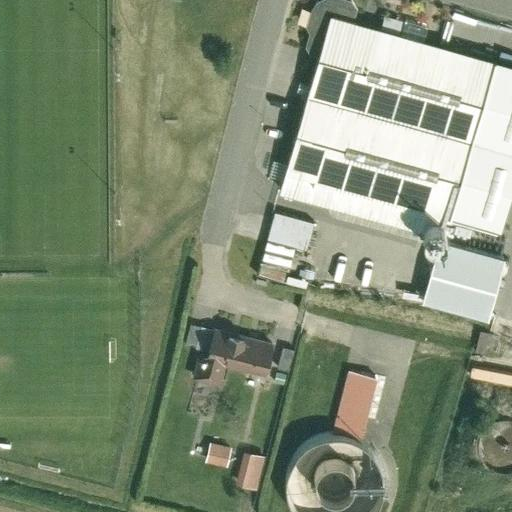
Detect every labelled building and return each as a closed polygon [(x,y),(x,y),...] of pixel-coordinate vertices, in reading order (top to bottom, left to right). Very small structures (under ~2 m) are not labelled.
[(310,57),(318,60),(330,16),(353,22),(356,14),(355,5),(339,0),(326,0),(320,2),(312,9),(306,26),(310,35),(305,47),(310,57)] [(353,22),(330,16),(318,60),(279,193),(420,234),(422,225),(445,231),(448,223),(494,64),(353,22)] [(511,188),(511,68),(494,64),(448,223),(497,238),(511,188)] [(274,158),(271,173),(281,175),(284,160),(274,158)] [(310,224),(274,214),(266,242),(302,252),(310,224)] [(507,262),(439,246),(421,306),(489,325),(507,262)] [(196,353),(206,355),(212,330),(189,325),(183,350),(196,353)] [(264,376),(271,344),(212,329),(212,330),(206,355),(196,353),(190,380),(220,387),(225,366),(264,376)] [(288,377),(295,353),(281,349),(274,373),(288,377)] [(371,511),(373,511),(380,496),(382,480),(379,466),(371,453),(360,443),(376,381),(346,374),(331,436),(317,439),(304,447),(294,458),(289,472),(288,488),(292,504),(298,511),(371,511)] [(511,417),(501,415),(491,417),(482,423),(476,432),(474,443),(476,452),(483,462),(491,467),(502,469),(511,467),(511,466),(511,417)] [(207,443),(202,465),(225,470),(230,449),(207,443)] [(257,487),(265,454),(244,449),(236,482),(257,487)]
